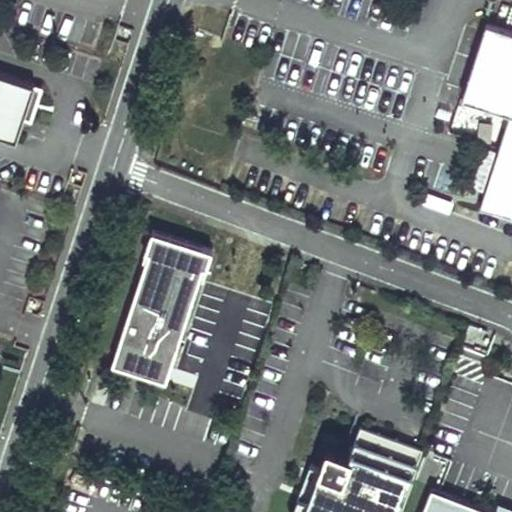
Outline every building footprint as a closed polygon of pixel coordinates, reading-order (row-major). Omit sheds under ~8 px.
[(480,203),(511,213),(511,28),(487,20),(462,95),(510,111),(480,203)] [(0,134),(16,140),(35,84),(0,72),(0,134)] [(150,359),(170,366),(203,264),(207,266),(213,247),(153,227),(146,248),(149,249),(117,348),(139,356),(138,360),(148,364),(150,359)] [(293,511),(399,511),(425,445),(363,423),(351,453),(329,445),(321,467),(312,463),(293,511)] [(478,511),(427,492),(418,511),(478,511)]
